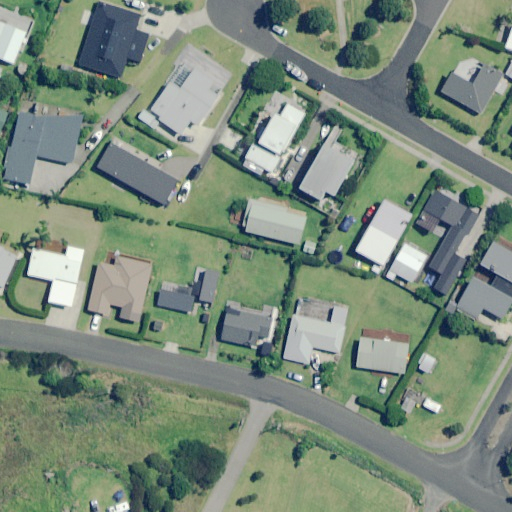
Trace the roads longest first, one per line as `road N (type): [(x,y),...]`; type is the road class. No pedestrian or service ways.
road 1 (residential): [(267,388),(0,330)]
road 2 (residential): [(466,487),(267,388)]
road 3 (residential): [(232,6),(253,31),(376,106)]
road 4 (residential): [(376,106),(511,185)]
road 5 (residential): [(267,388),(207,511)]
